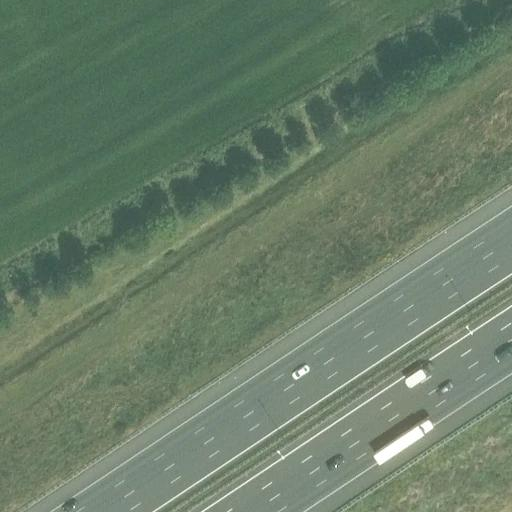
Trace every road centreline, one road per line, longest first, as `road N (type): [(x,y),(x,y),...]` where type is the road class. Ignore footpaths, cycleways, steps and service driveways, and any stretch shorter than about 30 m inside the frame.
road 1 (motorway): [(511,240),(102,511)]
road 2 (motorway): [(251,511),(511,339)]
